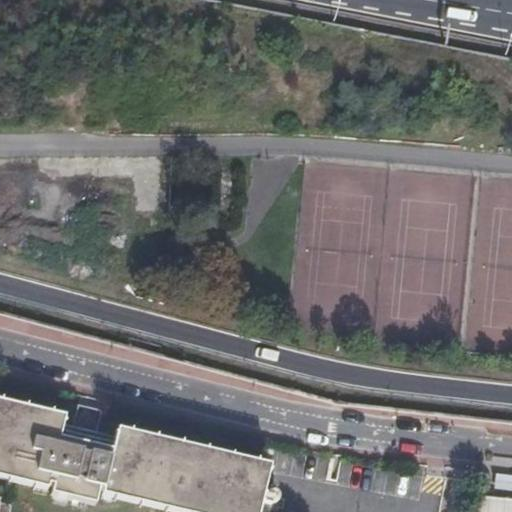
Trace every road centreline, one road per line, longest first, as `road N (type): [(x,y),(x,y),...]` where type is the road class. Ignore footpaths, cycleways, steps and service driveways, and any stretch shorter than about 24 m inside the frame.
road 1 (motorway): [(511,396),(337,372),(0,284)]
road 2 (residential): [(0,346),(338,431),(511,452)]
